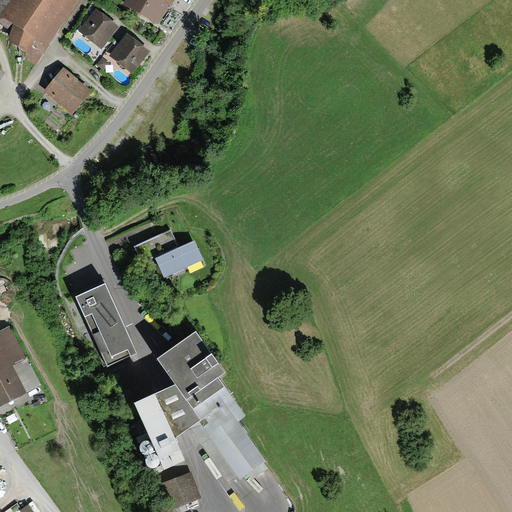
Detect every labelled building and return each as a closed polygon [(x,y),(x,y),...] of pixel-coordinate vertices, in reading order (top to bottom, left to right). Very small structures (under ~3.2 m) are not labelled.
[(0,0),(0,16),(0,22),(12,31),(10,41),(27,52),(30,44),(43,55),(79,0),(0,0)] [(127,0),(125,5),(158,26),(169,6),(171,7),(175,0),(127,0)] [(120,28),(97,10),(79,33),(102,50),(120,28)] [(150,52),(127,35),(110,58),(134,75),(150,52)] [(64,69),(45,93),(72,115),(91,92),(64,69)] [(177,249),(169,233),(135,248),(142,264),(154,259),(163,278),(200,261),(191,242),(177,249)] [(104,285),(73,299),(103,365),(134,352),(104,285)] [(0,406),(41,385),(27,358),(26,358),(9,326),(0,330),(0,406)] [(234,423),(243,416),(217,378),(223,373),(194,333),(157,359),(173,385),(162,390),(132,406),(163,469),(183,460),(180,454),(191,445),(198,439),(229,482),(261,459),(234,423)] [(190,477),(159,487),(166,511),(191,511),(188,499),(197,496),(190,477)]
